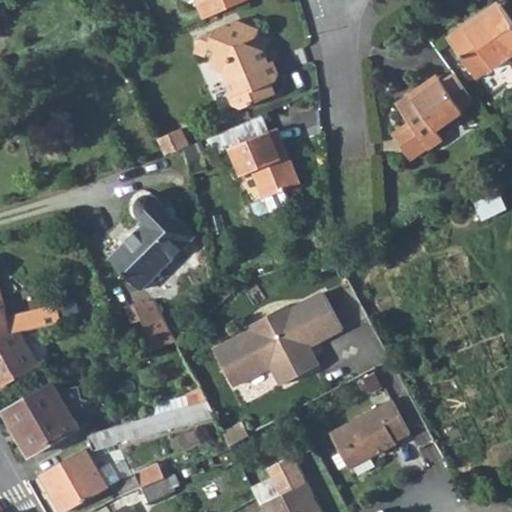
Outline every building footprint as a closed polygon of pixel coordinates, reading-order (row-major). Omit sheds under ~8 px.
[(196,0),(205,19),(250,0),(196,0)] [(475,21),(472,17),(447,34),(474,71),(490,60),(494,65),(510,54),(511,57),(511,19),(501,4),(475,21)] [(215,32),(203,36),(197,49),(221,58),(222,56),(229,59),(225,66),(230,76),(225,79),(235,101),(243,104),(273,90),(270,82),(276,79),(279,73),(273,60),(268,61),(262,47),(253,43),(251,40),(257,37),(259,30),(235,19),(231,26),(226,22),(217,27),(215,32)] [(410,90),(396,100),(412,122),(399,132),(415,154),(428,143),(429,146),(443,136),(436,127),(463,108),(461,106),(472,97),(453,70),(441,79),(440,77),(415,95),(410,90)] [(410,90),(415,95),(440,77),(436,71),(410,90)] [(226,143),(265,126),(258,112),(198,138),(205,153),(226,143)] [(191,139),(183,123),(158,135),(166,151),(191,139)] [(265,126),(277,153),(282,151),(271,124),(265,126)] [(278,188),(295,180),(282,151),(277,153),(265,126),(226,143),(237,170),(248,166),(260,196),(278,188)] [(278,188),(260,196),(246,201),(250,210),(257,213),(280,203),(282,196),(278,188)] [(144,220),(111,258),(144,288),(194,233),(158,199),(154,196),(150,193),(145,191),(140,192),(136,194),(134,197),(132,202),(132,207),(135,211),(137,214),(144,220)] [(212,350),(232,387),(270,366),(280,385),(317,365),(307,346),(341,328),(322,292),(288,310),(285,306),(248,326),(250,330),(212,350)] [(131,322),(145,320),(160,348),(177,340),(155,297),(127,306),(131,322)] [(0,335),(20,331),(68,319),(66,310),(61,311),(58,305),(9,317),(6,307),(0,307),(0,335)] [(0,335),(0,385),(39,363),(20,331),(0,335)] [(189,403),(206,397),(198,382),(184,387),(189,403)] [(80,427),(54,383),(4,411),(31,455),(80,427)] [(86,435),(91,449),(112,443),(113,440),(124,437),(125,439),(184,421),(185,420),(213,411),(206,397),(189,403),(86,435)] [(409,434),(391,399),(329,432),(349,469),(396,443),(395,441),(409,434)] [(224,432),(230,446),(250,435),(243,422),(224,432)] [(64,511),(106,484),(82,446),(38,475),(62,511),(64,511)] [(261,504),(264,511),(321,511),(292,454),(266,468),(280,494),(261,504)] [(158,464),(136,475),(143,489),(165,478),(158,464)] [(142,490),(149,504),(174,492),(168,477),(165,478),(143,489),(142,490)]
